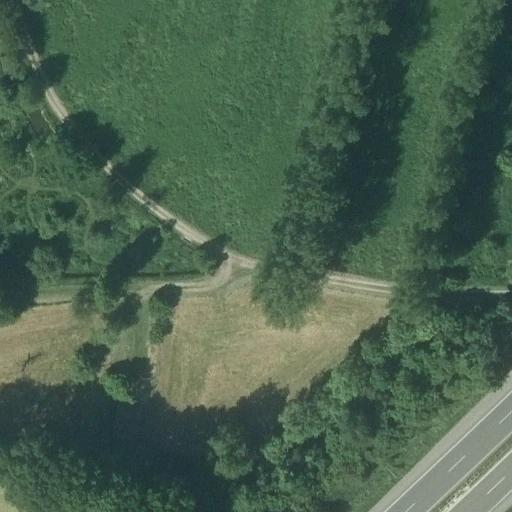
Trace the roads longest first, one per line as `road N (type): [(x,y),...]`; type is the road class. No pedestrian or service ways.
road 1 (track): [(25,0),(71,146),(156,219),(232,267)]
road 2 (track): [(232,267),(436,304),(511,307)]
road 3 (motorway): [(511,414),(408,511)]
